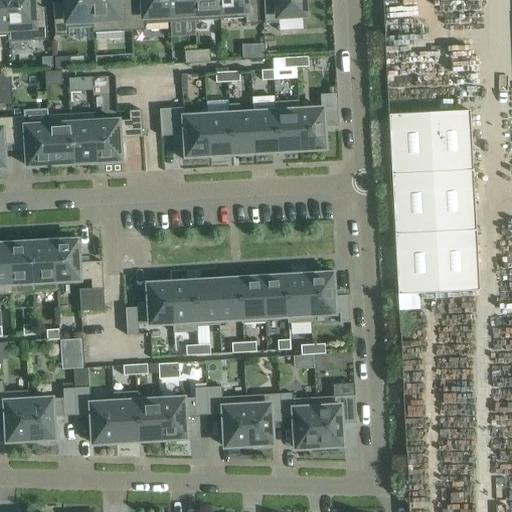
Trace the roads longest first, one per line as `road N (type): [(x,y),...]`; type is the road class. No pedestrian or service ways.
road 1 (residential): [(379,483),(0,480)]
road 2 (residential): [(0,203),(364,182)]
road 3 (unclassified): [(364,182),(379,483)]
road 4 (unclassified): [(354,0),(364,182)]
